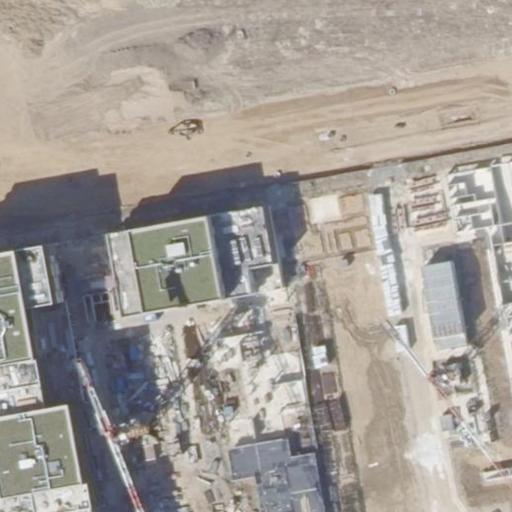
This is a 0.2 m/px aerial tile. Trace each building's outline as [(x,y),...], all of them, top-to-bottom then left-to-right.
[(511,161),(447,176),(457,231),(491,226),(511,347),(511,161)] [(365,189),(300,202),(316,258),(378,246),(365,189)] [(269,204),(111,232),(126,316),(256,293),(251,267),(279,262),(269,204)] [(47,245),(0,253),(0,511),(90,511),(71,406),(47,410),(29,309),(58,304),(47,245)] [(429,511),(379,276),(327,289),(369,511),(429,511)] [(290,441),(229,450),(234,483),(258,479),(263,511),(326,511),(317,456),(293,460),(290,441)]
